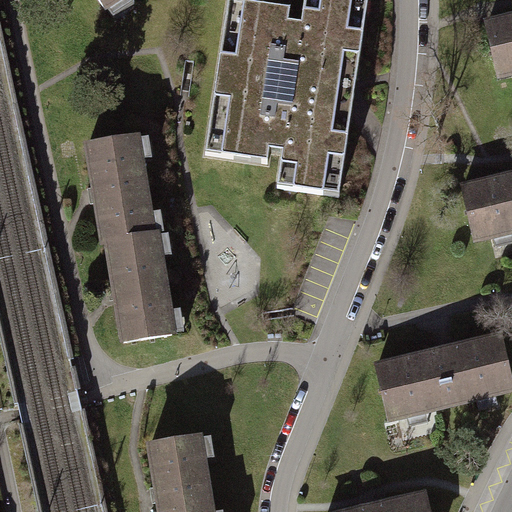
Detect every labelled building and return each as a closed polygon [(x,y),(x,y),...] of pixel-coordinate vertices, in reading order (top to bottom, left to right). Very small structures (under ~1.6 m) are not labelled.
[(345,199),(377,6),(341,0),(315,0),(311,30),(298,28),(300,13),(234,3),(209,156),(272,167),(274,152),(290,155),(284,190),(345,199)] [(511,10),(488,17),(505,76),(511,73),(511,10)] [(138,133),(85,139),(96,240),(109,239),(120,340),(173,334),(160,222),(148,223),(138,133)] [(511,170),(468,181),(481,237),(511,229),(511,170)] [(511,376),(501,331),(376,361),(391,422),(511,393),(511,376)] [(211,511),(202,430),(149,436),(157,511),(211,511)] [(429,511),(424,489),(327,511),(429,511)]
